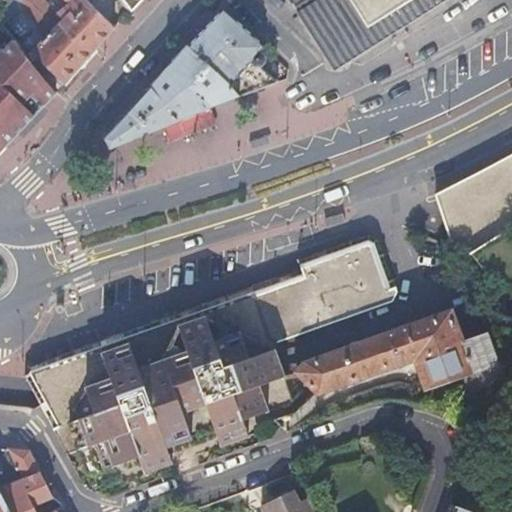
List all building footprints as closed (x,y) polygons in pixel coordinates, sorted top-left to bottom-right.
[(61,0),(63,3),(51,12),(55,20),(26,55),(36,69),(40,65),(60,86),(114,29),(84,0),(61,0)] [(121,0),(130,11),(140,0),(121,0)] [(289,0),(287,1),(296,15),(320,0),(289,0)] [(320,0),(296,15),(314,42),(326,61),(338,61),(441,0),(320,0)] [(217,12),(186,46),(243,94),(278,80),(262,65),(267,59),(263,55),(268,49),(226,12),(224,10),(221,10),(219,11),(217,12)] [(0,115),(4,116),(20,129),(54,92),(36,69),(26,55),(7,30),(0,23),(0,115)] [(186,46),(149,86),(168,106),(191,85),(213,105),(243,94),(186,46)] [(168,106),(149,86),(104,135),(111,146),(213,105),(191,85),(168,106)] [(0,150),(1,150),(20,129),(4,116),(0,115),(0,150)] [(251,141),(253,149),(273,143),(271,135),(251,141)] [(511,154),(510,156),(432,193),(437,208),(444,225),(450,243),(458,247),(465,252),(495,277),(501,282),(509,287),(511,288),(511,154)] [(323,219),(325,227),(345,221),(343,213),(323,219)] [(94,345),(32,372),(47,416),(85,491),(102,498),(228,452),(274,436),(268,413),(267,410),(266,406),(291,396),(285,379),(273,345),(278,338),(402,297),(380,238),(369,232),(317,251),(299,258),(302,267),(276,277),(279,286),(229,303),(226,295),(183,312),(138,328),(94,345)] [(304,360),(302,362),(294,371),(316,390),(319,393),(414,358),(425,389),(496,363),(485,332),(481,334),(469,305),(451,311),(451,309),(304,360)] [(29,452),(0,449),(0,496),(8,511),(51,511),(63,506),(62,505),(49,496),(29,452)] [(292,493),(261,506),(263,511),(308,511),(304,501),(297,504),(292,493)] [(0,511),(8,511),(0,496),(0,511)]
